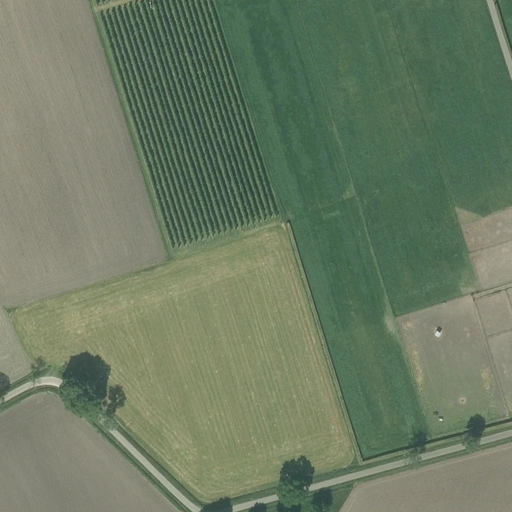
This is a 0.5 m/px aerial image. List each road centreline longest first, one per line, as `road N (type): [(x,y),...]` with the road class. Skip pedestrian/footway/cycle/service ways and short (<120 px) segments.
road 1 (unclassified): [(227,511),(511,433)]
road 2 (unclassified): [(0,405),(39,385),(71,389),(199,511)]
